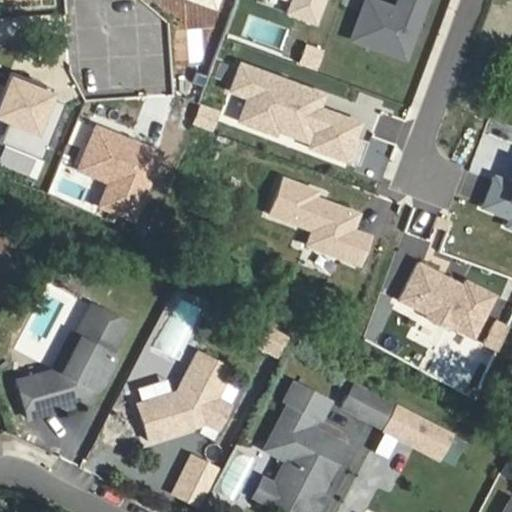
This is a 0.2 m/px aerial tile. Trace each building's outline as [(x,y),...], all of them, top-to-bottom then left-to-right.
[(189,0),(213,8),(216,0),(189,0)] [(312,25),(321,0),(285,0),(281,13),(312,25)] [(374,0),(359,0),(344,40),(401,61),(423,0),(390,0),(388,5),(374,0)] [(320,50),(302,43),(294,63),(313,70),(320,50)] [(320,93),(232,61),(221,92),(239,99),(230,123),(342,164),(358,121),(316,106),(320,93)] [(0,145),(37,161),(62,105),(43,97),(47,88),(6,70),(0,85),(0,119),(2,120),(0,124),(0,145)] [(208,132),(216,111),(196,104),(188,125),(208,132)] [(158,153),(89,124),(70,169),(102,183),(91,209),(127,225),(158,153)] [(511,168),(508,180),(489,173),(476,209),(502,219),(499,227),(511,231),(511,168)] [(315,190),(275,176),(261,215),(305,231),(300,245),(355,265),(366,235),(350,229),(356,212),(313,196),(315,190)] [(13,249),(0,243),(0,274),(2,275),(13,249)] [(411,262),(392,301),(471,339),(491,296),(459,280),(457,284),(411,262)] [(61,382),(55,379),(17,389),(29,425),(86,406),(92,393),(98,389),(101,391),(114,367),(112,358),(128,328),(92,310),(74,344),(78,348),(61,382)] [(263,332),(253,350),(276,363),(286,344),(263,332)] [(55,379),(61,382),(78,348),(74,344),(70,342),(52,378),(55,379)] [(175,399),(136,412),(148,448),(180,437),(183,431),(188,430),(194,432),(203,429),(216,436),(228,412),(215,405),(230,376),(196,358),(175,399)] [(92,409),(101,391),(98,389),(92,393),(86,406),(92,409)] [(326,407),(291,389),(282,407),(286,409),(262,455),(283,466),(271,492),(282,497),(273,511),(310,511),(311,511),(307,510),(310,505),(315,503),(342,451),(305,432),(311,421),(317,425),(326,407)] [(391,410),(351,389),(338,414),(379,434),(391,410)] [(391,410),(379,434),(435,463),(447,439),(407,420),(391,410)] [(251,502),(269,511),(273,511),(282,497),(271,492),(259,486),(251,502)] [(307,510),(311,511),(315,503),(310,505),(307,510)]
